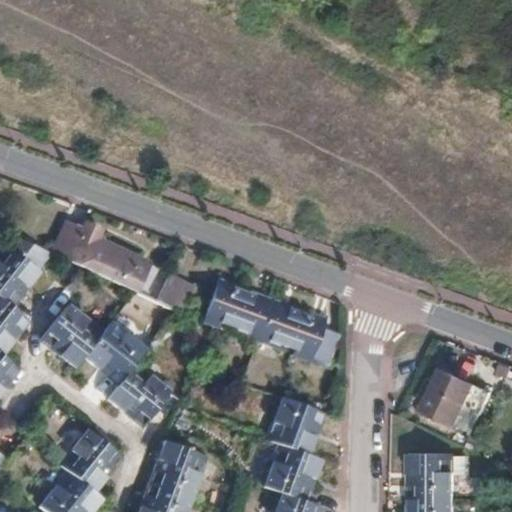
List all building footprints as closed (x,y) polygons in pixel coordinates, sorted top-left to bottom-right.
[(153,258),(101,234),(105,226),(85,217),(81,224),(69,218),(55,248),(139,287),(153,258)] [(30,290),(59,256),(20,238),(0,261),(0,391),(11,378),(19,369),(1,353),(19,331),(29,319),(15,308),(30,290)] [(205,277),(173,263),(157,299),(188,313),(205,277)] [(217,291),(202,331),(322,373),(333,343),(321,339),(325,329),(217,291)] [(55,339),(62,346),(85,364),(94,355),(131,386),(123,397),(140,411),(155,422),(184,388),(153,361),(160,353),(123,322),(116,330),(84,304),(55,339)] [(458,422),(468,398),(463,396),(470,380),(443,368),(426,408),(458,422)] [(463,396),(468,398),(474,382),(470,380),(463,396)] [(318,414),(281,397),(262,437),(276,444),(255,485),(276,494),(267,511),(311,511),(312,511),(292,502),(312,461),(299,455),(318,414)] [(114,444),(84,419),(55,453),(65,461),(36,495),(57,511),(77,511),(98,488),(86,478),(114,444)] [(167,444),(135,511),(178,511),(203,460),(167,444)] [(452,511),(453,472),(453,451),(411,452),(411,511),(452,511)] [(453,451),(453,472),(469,472),(469,451),(453,451)]
